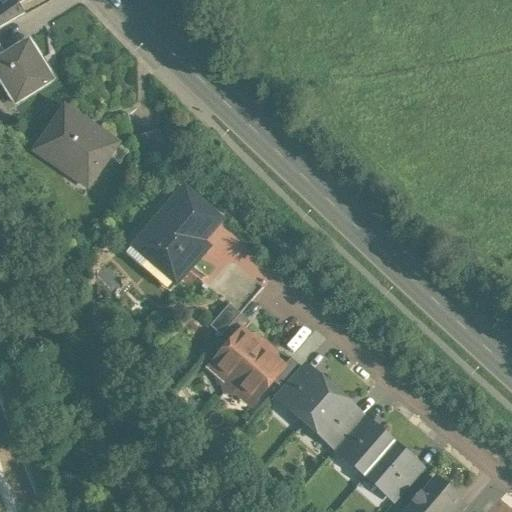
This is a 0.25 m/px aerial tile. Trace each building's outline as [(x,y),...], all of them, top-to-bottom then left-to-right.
[(0,0),(0,14),(19,4),(25,0),(0,0)] [(19,4),(0,14),(0,27),(24,14),(19,4)] [(5,56),(0,59),(0,82),(15,107),(51,84),(38,62),(40,61),(28,42),(5,56)] [(117,147),(64,111),(37,150),(90,187),(117,147)] [(158,131),(133,138),(140,164),(165,157),(158,131)] [(221,224),(183,191),(125,257),(127,259),(127,258),(141,271),(168,296),(175,288),(208,251),(202,246),(221,224)] [(228,308),(209,331),(221,340),(240,318),(228,308)] [(240,318),(221,340),(230,348),(241,335),(242,336),(250,327),(240,318)] [(242,336),(241,335),(230,348),(212,368),(218,373),(226,396),(262,353),(242,336)] [(262,353),(226,396),(249,400),(254,405),(272,385),(283,372),(282,371),(262,353)] [(290,362),(282,371),(283,372),(272,385),(281,393),(300,370),(290,362)] [(300,370),(281,393),(290,400),(309,378),(300,370)] [(290,400),(283,409),(304,427),(333,393),(312,375),(309,378),(290,400)] [(333,393),(304,427),(325,445),(333,436),(352,414),(354,412),(333,393)] [(352,414),(333,436),(342,444),(361,422),(352,414)] [(361,422),(342,444),(351,452),(370,430),(361,422)] [(351,452),(343,461),(365,480),(393,446),(372,428),(351,452)] [(393,446),(365,480),(385,498),(394,488),(413,466),(414,464),(393,446)] [(413,466),(394,488),(403,496),(422,474),(413,466)] [(436,482),(423,497),(419,496),(412,503),(413,507),(409,511),(447,511),(456,502),(457,500),(436,482)] [(456,502),(447,511),(463,511),(465,510),(456,502)]
